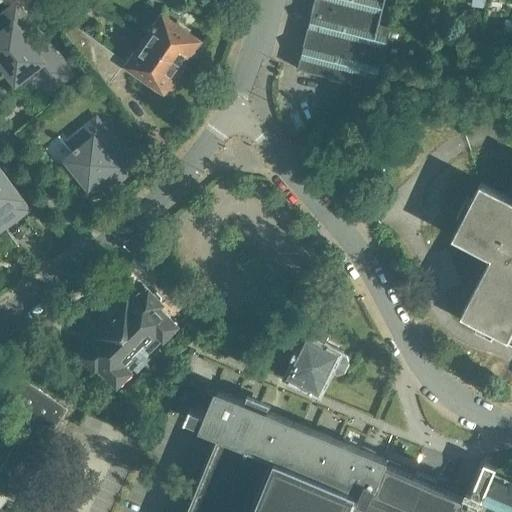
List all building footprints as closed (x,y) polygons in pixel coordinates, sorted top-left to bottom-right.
[(314,0),(316,1),(313,11),(298,69),(305,70),(376,89),(415,51),(418,31),(392,24),(398,0),(314,0)] [(0,60),(17,82),(27,74),(26,73),(31,69),(48,91),(71,74),(17,5),(0,18),(0,60)] [(146,40),(184,67),(185,65),(188,64),(194,56),(194,53),(195,52),(193,51),(201,41),(163,14),(161,16),(157,14),(150,23),(155,27),(146,40)] [(69,19),(63,28),(108,84),(109,85),(126,61),(69,19)] [(183,71),(184,67),(146,40),(137,53),(132,49),(126,58),(130,61),(128,64),(165,91),(172,81),(174,82),(175,79),(178,78),(183,71)] [(83,60),(71,45),(64,51),(75,66),(83,60)] [(107,173),(115,183),(136,166),(97,119),(70,141),(71,142),(72,141),(77,147),(75,148),(78,152),(68,160),(90,186),(107,173)] [(0,227),(3,225),(26,208),(17,196),(15,198),(11,193),(14,192),(0,172),(0,227)] [(511,196),(481,181),(472,197),(467,195),(458,213),(463,216),(453,236),(491,256),(462,313),(478,322),(476,327),(494,336),(497,329),(508,335),(508,336),(509,337),(510,336),(510,335),(511,334),(511,196)] [(196,288),(184,301),(193,310),(206,298),(196,288)] [(110,316),(142,349),(150,340),(157,347),(178,325),(160,307),(162,305),(164,304),(162,302),(163,301),(162,300),(162,296),(157,292),(152,291),(150,290),(133,305),(129,300),(124,304),(124,307),(120,310),(117,311),(112,315),(110,316)] [(133,357),(142,349),(110,316),(109,319),(104,324),(104,327),(100,331),(97,330),(93,335),(98,340),(82,355),(85,358),(84,359),(85,360),(84,363),(89,369),(93,368),(94,369),(95,369),(96,370),(99,367),(118,385),(139,364),(133,357)] [(293,361),(285,376),(322,394),(334,369),(339,372),(345,370),(350,360),(347,354),(343,352),(344,350),(325,341),(330,331),(314,323),(308,334),(307,333),(299,349),(297,348),(291,360),(293,361)] [(0,511),(4,511),(1,509),(8,498),(13,501),(27,476),(35,480),(47,459),(38,454),(52,431),(56,434),(63,423),(59,420),(68,407),(16,373),(0,396),(0,398),(41,427),(37,434),(25,426),(0,469),(0,511)] [(511,511),(511,481),(494,474),(497,466),(486,462),(474,490),(473,490),(471,495),(467,493),(466,497),(436,485),(438,480),(427,476),(415,471),(414,475),(386,464),(387,460),(218,389),(209,413),(195,406),(195,405),(192,404),(187,418),(222,433),(189,511),(511,511)] [(39,511),(45,500),(37,497),(30,511),(39,511)]
